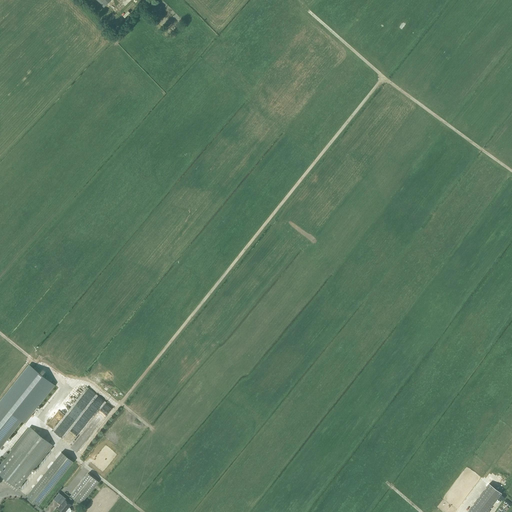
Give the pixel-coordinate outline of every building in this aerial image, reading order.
[(0,446),(21,420),(24,422),(54,384),(30,365),(0,402),(0,446)] [(83,384),(61,403),(66,409),(88,390),(83,384)] [(100,408),(105,402),(97,394),(91,400),(100,408)] [(90,430),(96,431),(98,423),(93,421),(90,430)] [(0,474),(17,488),(52,445),(30,427),(0,465),(0,474)] [(38,505),(73,462),(61,452),(27,496),(38,505)] [(88,473),(70,496),(81,504),(98,482),(88,473)] [(489,484),(467,511),(486,511),(501,493),(489,484)] [(62,503),(58,508),(62,511),(67,511),(71,509),(69,507),(71,505),(65,500),(66,498),(62,495),(58,500),(62,503)]
